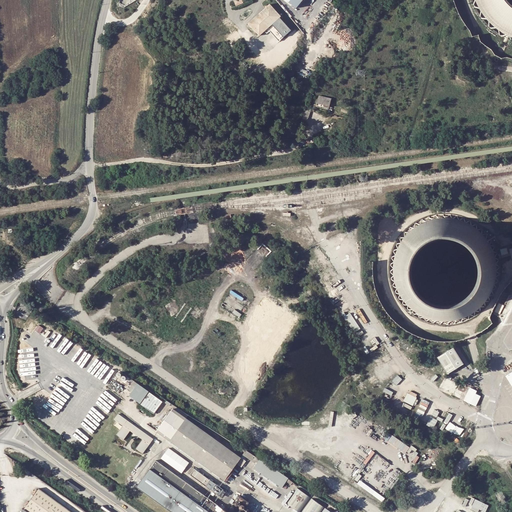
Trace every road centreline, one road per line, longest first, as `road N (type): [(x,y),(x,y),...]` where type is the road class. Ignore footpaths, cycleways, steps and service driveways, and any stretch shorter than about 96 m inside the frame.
road 1 (residential): [(88,167),(137,159),(198,166),(290,150),(320,114)]
road 2 (tertiary): [(103,14),(88,167)]
road 3 (secondary): [(131,511),(15,415)]
road 4 (secondary): [(2,437),(118,511)]
